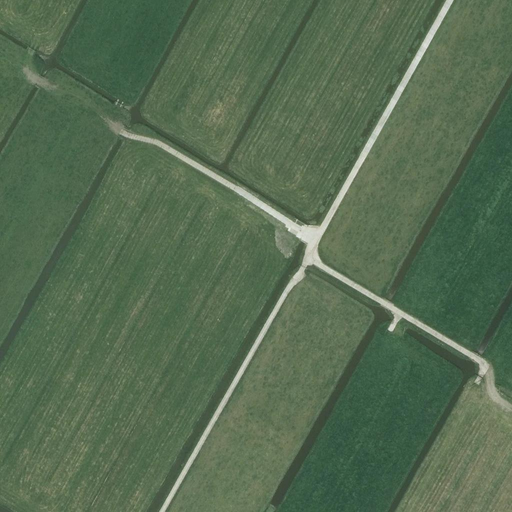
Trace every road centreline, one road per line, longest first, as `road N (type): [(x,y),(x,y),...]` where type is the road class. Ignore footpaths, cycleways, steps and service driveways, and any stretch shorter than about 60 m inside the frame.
road 1 (track): [(302,259),(449,0)]
road 2 (track): [(161,511),(302,259)]
road 3 (track): [(485,371),(302,259)]
